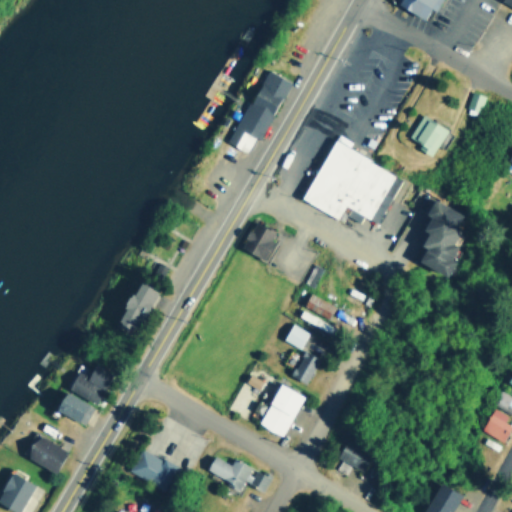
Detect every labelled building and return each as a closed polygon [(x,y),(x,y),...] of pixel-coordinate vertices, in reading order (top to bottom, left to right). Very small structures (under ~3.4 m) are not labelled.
[(395,0),(393,5),(419,18),(425,7),(432,11),(437,0),(395,0)] [(511,0),(497,0),(511,8),(511,0)] [(224,141),(243,150),(251,135),(256,138),(285,79),(261,67),(224,141)] [(476,111),(482,94),(468,89),(463,106),(476,111)] [(413,146),(429,154),(443,125),(416,112),(405,135),(416,140),(413,146)] [(297,197),(336,217),(339,212),(355,220),(359,214),(374,222),(399,175),(328,138),(297,197)] [(443,273),(450,259),(446,257),(452,243),(446,240),(459,212),(427,197),(420,212),(424,213),(418,227),(422,229),(416,243),(419,244),(413,259),(443,273)] [(272,228),(249,218),(236,246),(259,256),(272,228)] [(127,328),(153,290),(135,278),(109,316),(127,328)] [(298,305),(325,316),(331,303),(305,291),(298,305)] [(294,315),(313,322),(315,316),(297,309),(294,315)] [(280,338),(298,346),(305,329),(287,322),(280,338)] [(303,381),(315,356),(299,348),(287,374),(303,381)] [(63,389),(93,401),(105,370),(87,363),(83,373),(71,368),(63,389)] [(277,434),(299,394),(276,381),(254,421),(277,434)] [(49,409),(82,421),(89,402),(57,389),(49,409)] [(499,439),(507,423),(500,420),(504,412),(488,405),(477,429),(499,439)] [(50,471),(62,448),(33,432),(20,454),(50,471)] [(366,454),(340,442),(333,456),(359,469),(366,454)] [(162,488),(174,464),(136,446),(125,470),(162,488)] [(202,469),(236,486),(240,479),(259,489),(267,475),(250,467),(230,457),(227,463),(210,454),(202,469)] [(30,483),(6,470),(0,480),(0,503),(14,511),(30,483)] [(445,511),(457,493),(436,480),(418,510),(421,511),(445,511)]
